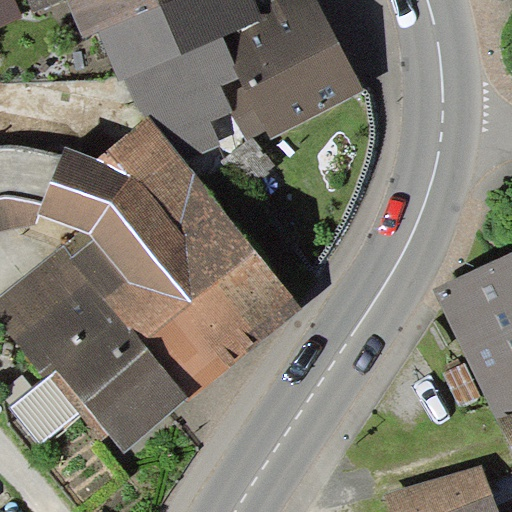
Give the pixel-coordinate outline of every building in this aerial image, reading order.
[(0,0),(0,26),(23,16),(16,0),(0,0)] [(172,0),(28,0),(35,14),(51,7),(57,20),(73,13),(84,38),(97,33),(172,0)] [(260,5),(257,0),(172,0),(97,33),(119,81),(125,79),(222,36),(261,19),(255,6),(260,5)] [(365,92),(318,0),(268,0),(260,5),(255,6),(261,19),(222,36),(242,75),(221,86),(235,114),(248,140),(267,131),(271,138),(365,92)] [(242,75),(222,36),(125,79),(144,118),(151,117),(185,160),(222,145),(214,121),(235,114),(221,86),(242,75)] [(151,117),(144,118),(98,158),(65,147),(39,215),(84,230),(0,297),(0,321),(44,380),(50,376),(80,412),(104,441),(110,434),(126,452),(302,308),(185,160),(151,117)] [(511,251),(435,288),(511,450),(511,251)] [(41,444),(80,412),(50,376),(44,380),(11,407),(41,444)] [(385,494),(391,511),(500,511),(488,481),(482,465),(385,494)] [(511,511),(511,472),(488,481),(500,511),(511,511)]
